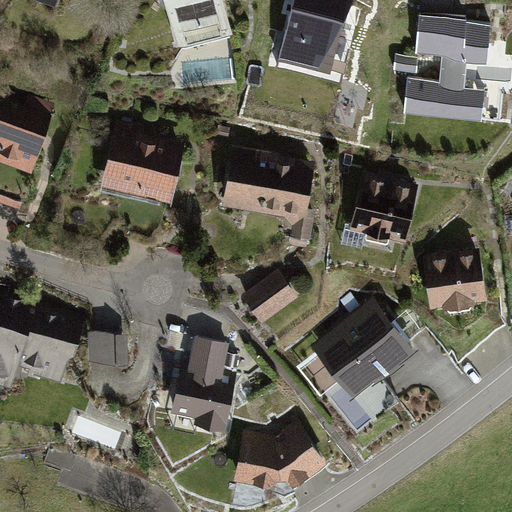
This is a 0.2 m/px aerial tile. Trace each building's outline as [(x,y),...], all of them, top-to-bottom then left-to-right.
[(21,0),(52,10),(56,0),(21,0)] [(220,0),(161,0),(175,51),(231,36),(220,0)] [(351,0),(293,0),(280,53),(331,67),(344,16),(351,0)] [(467,16),(420,12),(417,48),(447,50),(444,78),(408,75),(405,107),(482,116),(485,82),(469,81),(461,81),(464,53),(487,55),(491,22),(467,19),(467,16)] [(493,106),(508,107),(509,77),(493,77),(493,106)] [(51,117),(0,97),(0,161),(30,173),(51,117)] [(181,145),(111,128),(98,186),(167,202),(181,145)] [(314,164),(231,148),(221,203),(285,215),(282,232),(310,237),(315,210),(306,209),(314,164)] [(414,191),(357,178),(346,232),(402,244),(414,191)] [(477,249),(419,256),(425,308),(483,301),(477,249)] [(278,269),(240,295),(260,324),(298,298),(278,269)] [(83,314),(0,287),(0,380),(11,384),(17,364),(61,376),(83,314)] [(370,296),(310,343),(352,396),(412,348),(370,296)] [(125,331),(88,325),(88,354),(128,360),(125,331)] [(231,340),(196,333),(190,360),(184,359),(172,410),(198,416),(196,423),(227,429),(239,372),(225,369),(231,340)] [(274,433),(245,428),(235,480),(287,489),(329,460),(298,417),(274,433)]
